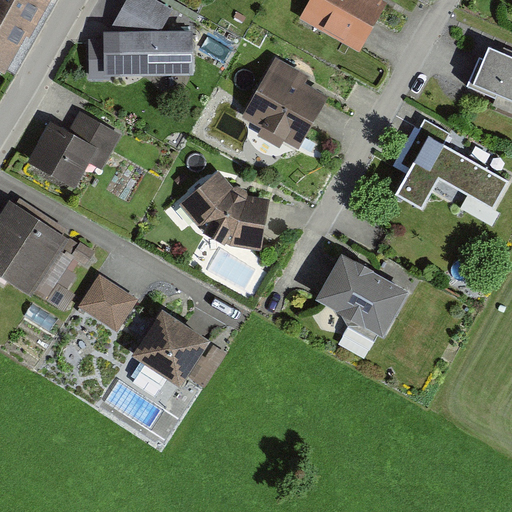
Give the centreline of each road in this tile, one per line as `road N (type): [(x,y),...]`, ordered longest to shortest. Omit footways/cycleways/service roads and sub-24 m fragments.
road 1 (residential): [(319,226),(446,0)]
road 2 (residential): [(0,124),(73,0)]
